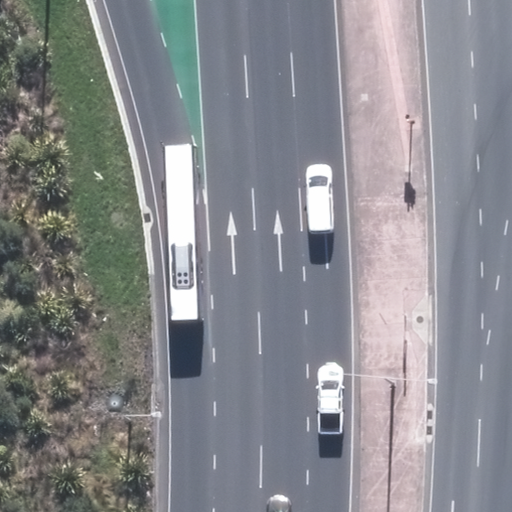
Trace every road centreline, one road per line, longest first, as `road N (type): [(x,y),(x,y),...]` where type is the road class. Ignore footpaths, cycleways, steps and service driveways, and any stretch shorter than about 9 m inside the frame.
road 1 (motorway): [(258,511),(186,197),(122,0)]
road 2 (primary): [(302,511),(307,433),(288,0)]
road 3 (primary): [(479,247),(470,511)]
road 4 (primary): [(465,0),(479,247)]
